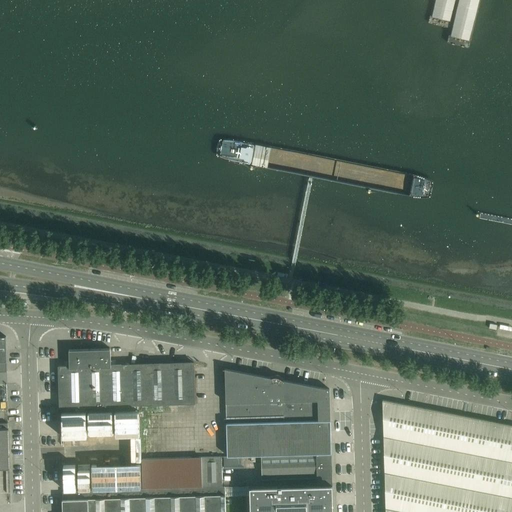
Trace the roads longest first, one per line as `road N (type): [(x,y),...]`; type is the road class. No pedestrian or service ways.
road 1 (secondary): [(109,293),(511,370)]
road 2 (unclassified): [(356,373),(137,330),(28,318)]
road 3 (unclassified): [(34,511),(28,318)]
road 4 (unclassified): [(511,404),(356,373)]
road 5 (unclassified): [(360,511),(356,373)]
